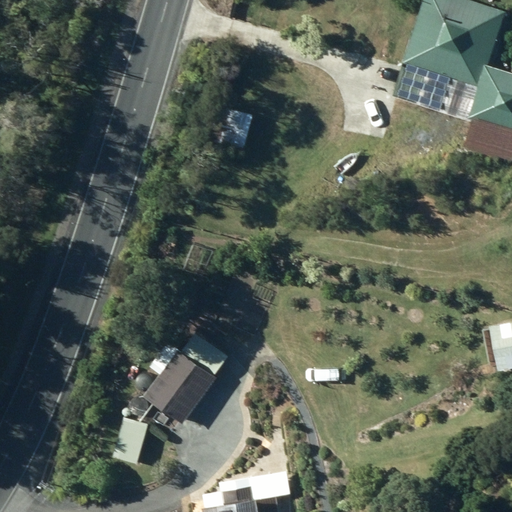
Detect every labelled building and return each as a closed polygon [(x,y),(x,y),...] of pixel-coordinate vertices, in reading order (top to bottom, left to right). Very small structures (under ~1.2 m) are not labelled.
[(472,0),(357,0),(350,21),(431,46),(423,72),(469,86),(478,58),(486,61),(502,10),(472,0)] [(224,116),(216,144),(241,151),(248,123),(224,116)] [(475,238),(446,243),(456,290),(484,284),(483,277),(494,275),(491,257),(479,260),(475,238)] [(140,273),(106,318),(145,347),(179,301),(140,273)] [(511,321),(490,325),(497,373),(511,371),(511,321)] [(87,344),(76,384),(100,390),(111,351),(87,344)] [(154,429),(159,458),(170,457),(173,476),(186,474),(189,492),(279,477),(273,438),(243,443),(238,409),(215,413),(213,400),(184,404),(186,419),(164,422),(165,427),(154,429)] [(144,462),(152,421),(130,416),(121,458),(144,462)] [(282,511),(280,494),(261,497),(259,484),(226,488),(229,511),(218,511),(282,511)]
